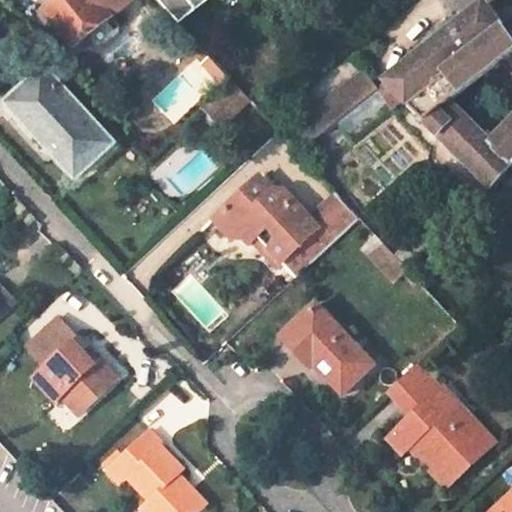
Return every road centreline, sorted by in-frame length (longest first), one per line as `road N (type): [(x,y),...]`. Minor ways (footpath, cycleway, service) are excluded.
road 1 (unclassified): [(336,507),(323,443),(272,389),(228,403)]
road 2 (unclassified): [(228,403),(221,439),(270,494),(336,507)]
road 3 (unclassified): [(0,158),(90,259)]
